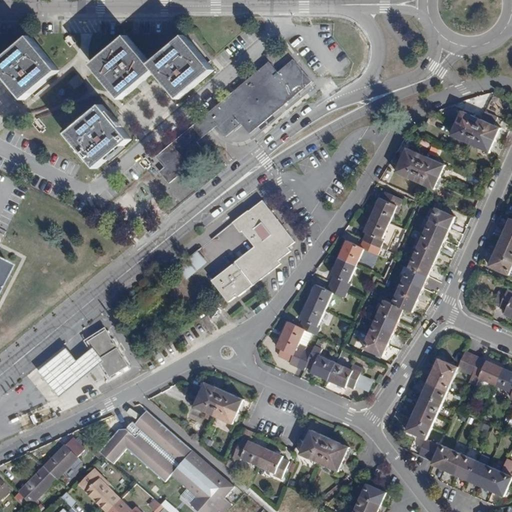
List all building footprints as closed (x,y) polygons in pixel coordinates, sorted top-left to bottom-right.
[(93,65),(122,100),(156,71),(180,100),(215,70),(186,35),(151,64),(128,35),(93,65)] [(0,72),(1,72),(25,100),(60,71),(31,36),(0,61),(0,72)] [(157,157),(165,167),(160,172),(170,183),(206,153),(197,142),(217,125),(227,136),(242,124),(250,134),(312,82),(294,60),(278,73),(270,62),(157,157)] [(70,82),(76,89),(83,82),(78,76),(70,82)] [(68,134),(97,169),(132,139),(103,104),(68,134)] [(463,111),(457,123),(477,132),(482,120),(463,111)] [(482,120),(477,132),(496,140),(501,128),(499,127),(495,125),(499,117),(486,111),(482,120)] [(457,123),(452,135),(471,144),(477,132),(457,123)] [(477,132),(471,144),(490,152),(496,140),(477,132)] [(407,148),(397,172),(435,190),(446,165),(407,148)] [(381,197),(373,215),(390,223),(395,212),(398,213),(401,207),(400,207),(404,199),(387,192),(383,199),(381,197)] [(213,280),(230,302),(237,297),(235,294),(237,293),(240,296),(282,263),(279,260),(292,251),(289,247),(296,242),(263,200),(250,211),(249,210),(234,222),(241,232),(243,230),(256,247),(260,252),(240,267),(236,263),(213,280)] [(415,255),(394,304),(405,309),(413,313),(456,216),(437,207),(426,232),(424,236),(420,234),(416,242),(413,250),(417,252),(415,255)] [(373,215),(365,232),(367,233),(364,240),(382,248),(385,241),(383,240),(390,223),(373,215)] [(511,218),(490,267),(510,275),(511,270),(511,218)] [(348,240),(340,258),(332,275),(334,276),(331,283),(349,291),(352,284),(349,283),(357,266),(365,249),(379,255),(382,248),(364,240),(361,246),(348,240)] [(256,247),(236,263),(240,267),(260,252),(256,247)] [(199,251),(189,259),(189,260),(198,270),(208,262),(199,251)] [(188,279),(198,271),(189,260),(188,260),(182,265),(179,268),(188,279)] [(0,283),(9,266),(0,261),(0,283)] [(317,284),(301,319),(304,320),(301,327),(306,329),(306,330),(318,335),(321,327),(319,326),(334,293),(346,298),(349,291),(331,283),(328,289),(317,284)] [(511,291),(507,290),(500,307),(507,311),(505,314),(511,317),(511,291)] [(386,300),(364,349),(384,357),(405,309),(394,304),(386,300)] [(289,322),(277,348),(282,350),(279,356),(291,361),(291,363),(298,367),(306,349),(308,347),(300,343),(306,330),(306,329),(301,327),(289,322)] [(129,366),(129,365),(107,330),(89,341),(93,348),(94,348),(105,361),(103,363),(111,377),(112,376),(114,379),(130,368),(129,366)] [(316,346),(313,352),(313,353),(306,367),(307,367),(313,370),(312,372),(329,380),(337,363),(320,355),(323,349),(316,346)] [(61,397),(89,374),(78,361),(68,348),(40,371),(61,397)] [(103,363),(105,361),(94,348),(93,348),(78,361),(89,374),(103,363)] [(306,349),(298,367),(305,370),(307,367),(306,367),(313,353),(306,349)] [(467,351),(460,367),(459,368),(473,375),(481,357),(474,354),(467,351)] [(481,357),(473,375),(470,382),(477,385),(480,378),(497,385),(505,368),(481,357)] [(435,371),(408,431),(427,440),(428,438),(454,379),(459,369),(459,368),(460,367),(440,358),(435,371)] [(337,363),(329,380),(347,388),(348,386),(355,389),(364,369),(356,365),(354,371),(337,363)] [(511,371),(505,368),(497,385),(511,392),(511,397),(507,409),(511,411),(511,371)] [(206,382),(195,406),(215,415),(234,424),(245,400),(226,391),(206,382)] [(140,406),(138,408),(144,414),(146,412),(140,406)] [(224,511),(232,503),(226,497),(235,486),(194,450),(148,410),(136,424),(133,422),(127,429),(122,429),(119,429),(100,451),(103,454),(115,464),(128,449),(166,482),(174,474),(185,483),(184,484),(191,490),(185,498),(201,511),(224,511)] [(312,430),(301,454),(340,471),(351,447),(312,430)] [(46,467),(58,479),(72,465),(79,458),(78,457),(85,449),(73,438),(46,467)] [(249,440),(248,442),(242,439),(234,457),(241,460),(242,458),(276,473),(275,476),(282,479),(290,461),(284,458),(284,456),(249,440)] [(427,440),(420,455),(427,458),(434,443),(427,440)] [(434,443),(427,458),(434,461),(441,446),(434,443)] [(434,461),(433,464),(445,469),(454,450),(442,445),(441,446),(434,461)] [(99,458),(103,454),(100,451),(96,448),(92,451),(99,458)] [(222,448),(219,455),(224,458),(228,450),(222,448)] [(454,450),(445,469),(457,475),(465,455),(454,450)] [(478,461),(465,455),(457,475),(469,480),(478,461)] [(76,469),(84,461),(80,457),(79,458),(72,465),(76,469)] [(493,491),(506,497),(511,482),(511,461),(507,459),(501,471),(493,491)] [(478,461),(469,480),(481,486),(490,466),(478,461)] [(493,491),(501,471),(490,466),(481,486),(493,491)] [(41,501),(38,499),(58,479),(46,467),(21,493),(33,504),(35,506),(36,507),(41,501)] [(109,511),(122,499),(109,486),(111,484),(95,469),(80,484),(108,511),(109,511)] [(368,483),(355,511),(379,511),(388,492),(368,483)] [(28,510),(33,504),(21,493),(16,498),(28,510)] [(61,498),(70,507),(75,502),(66,493),(61,498)] [(141,511),(138,508),(134,511),(122,499),(109,511),(141,511)] [(148,505),(154,511),(158,511),(163,508),(155,499),(148,505)]
